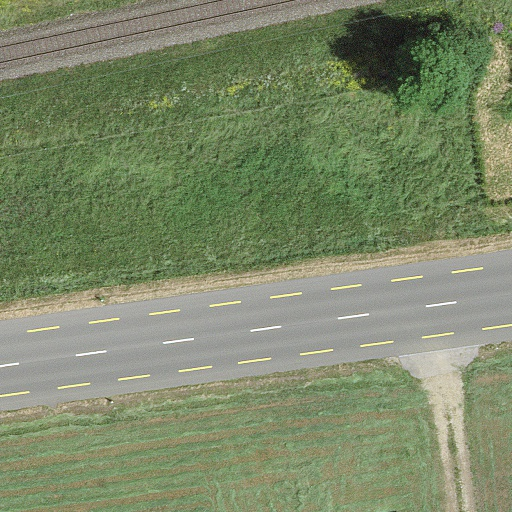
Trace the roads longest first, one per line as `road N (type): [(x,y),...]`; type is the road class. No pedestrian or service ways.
road 1 (primary): [(511,299),(0,370)]
road 2 (track): [(432,310),(460,511)]
